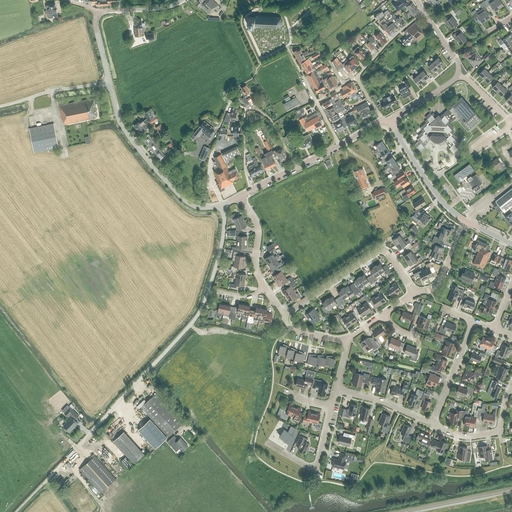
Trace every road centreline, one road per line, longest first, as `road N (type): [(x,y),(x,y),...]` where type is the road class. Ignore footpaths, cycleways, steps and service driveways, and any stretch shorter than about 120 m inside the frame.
road 1 (unclassified): [(59,466),(199,312),(220,249),(222,205)]
road 2 (unclassified): [(222,205),(181,198),(126,133),(108,82)]
road 3 (residential): [(283,315),(379,250),(415,294)]
road 4 (tertiary): [(466,221),(428,184),(392,122)]
